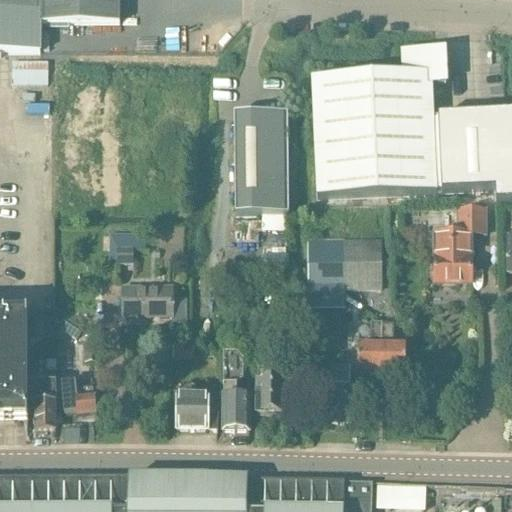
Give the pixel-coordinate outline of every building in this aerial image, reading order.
[(39,0),(0,0),(0,56),(39,57),(39,0)] [(40,0),(40,28),(119,28),(119,0),(40,0)] [(402,79),(312,83),(317,203),(437,197),(437,195),(434,137),(433,122),(432,90),(447,90),(446,54),(401,56),(402,79)] [(162,92),(162,82),(146,82),(146,92),(162,92)] [(195,129),(195,82),(167,82),(167,129),(195,129)] [(163,119),(163,95),(147,95),(147,119),(163,119)] [(288,218),(286,117),(235,118),(236,219),(288,218)] [(511,118),(511,119),(433,122),(434,137),(437,195),(441,195),(441,197),(495,194),(496,207),(511,205),(511,118)] [(485,239),(485,214),(459,215),(459,239),(434,239),(435,288),(472,287),(472,239),(485,239)] [(266,234),(266,225),(241,225),(241,234),(266,234)] [(308,293),(345,293),(345,244),(308,244),(308,293)] [(381,244),(345,244),(345,293),(381,293),(381,244)] [(133,269),(134,251),(117,251),(117,269),(133,269)] [(296,293),(293,278),(284,279),(287,294),(296,293)] [(172,291),(122,291),(122,321),(122,322),(172,322),(172,327),(186,327),(186,304),(172,304),(172,291)] [(43,341),(42,316),(29,316),(29,341),(30,341),(30,349),(43,349),(42,341),(43,341)] [(0,511),(371,511),(372,488),(344,487),(329,487),(329,486),(327,486),(327,487),(314,486),(312,486),(298,486),(296,486),(283,486),(283,485),(280,485),(280,486),(267,486),(267,485),(265,485),(265,486),(248,485),(236,485),(236,484),(233,484),(222,484),(220,484),(208,484),(208,483),(193,483),(191,483),(177,483),(177,482),(175,483),(161,483),(161,482),(160,482),(160,483),(145,483),(145,482),(144,482),(144,483),(130,483),(130,482),(0,483),(0,426),(28,427),(27,321),(27,320),(0,320),(0,511)] [(83,332),(65,320),(60,333),(76,343),(83,332)] [(358,376),(382,376),(382,327),(371,326),(371,349),(358,348),(358,376)] [(394,327),(382,327),(382,376),(405,376),(406,349),(393,349),(394,327)] [(96,352),(85,352),(86,366),(97,366),(96,352)] [(236,358),(224,358),(224,403),(223,403),(223,438),(249,438),(249,404),(236,403),(236,391),(243,385),(243,365),(236,358)] [(338,374),(338,386),(350,386),(351,375),(338,374)] [(275,376),(258,375),(257,420),(269,420),(269,423),(281,423),(281,420),(284,420),(285,387),(275,387),(275,376)] [(92,393),(91,383),(74,385),(74,389),(62,391),(65,420),(77,419),(77,422),(96,420),(93,393),(92,393)] [(57,408),(56,388),(31,388),(31,408),(35,408),(35,435),(55,435),(55,408),(57,408)] [(198,390),(179,390),(179,403),(176,403),(176,435),(217,436),(218,415),(207,415),(207,403),(197,403),(198,390)] [(338,406),(338,392),(318,392),(318,406),(317,406),(317,427),(351,427),(351,406),(338,406)]
